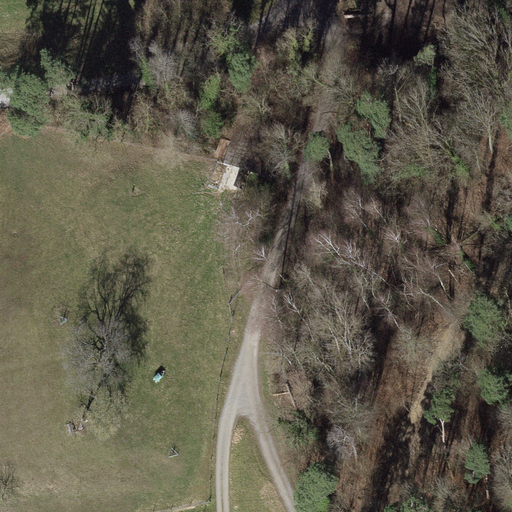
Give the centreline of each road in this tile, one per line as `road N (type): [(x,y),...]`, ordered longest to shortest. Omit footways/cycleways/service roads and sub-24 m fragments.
road 1 (track): [(314,2),(344,46),(262,283),(222,450),(225,511)]
road 2 (track): [(313,0),(233,52),(79,89),(0,93)]
road 3 (track): [(244,354),(256,416),(292,511)]
